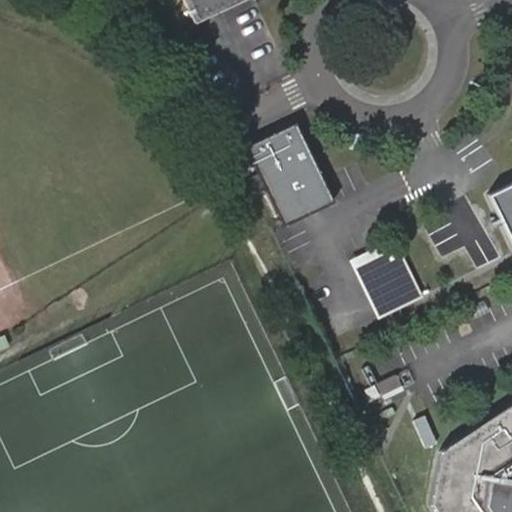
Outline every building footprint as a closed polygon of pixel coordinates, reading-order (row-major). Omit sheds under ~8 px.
[(179,0),(191,22),(234,0),(179,0)] [(241,142),(277,220),(327,198),(291,119),(241,142)] [(376,314),(423,292),(396,234),(348,256),(376,314)] [(394,372),(377,382),(382,393),(400,384),(394,372)] [(511,511),(511,399),(438,449),(428,502),(434,511),(511,511)]
